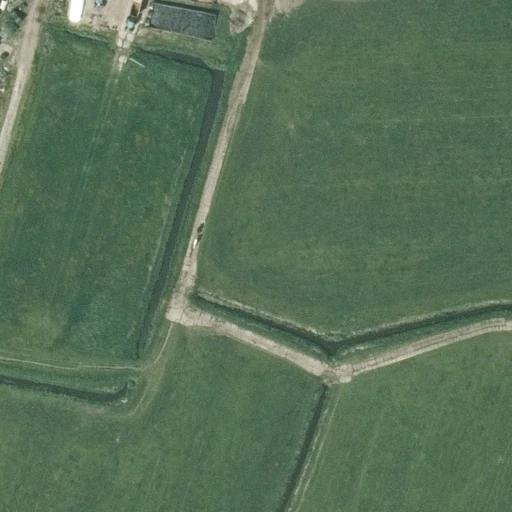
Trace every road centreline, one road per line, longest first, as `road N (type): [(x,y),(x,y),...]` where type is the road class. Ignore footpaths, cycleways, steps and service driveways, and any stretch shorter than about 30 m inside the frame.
road 1 (track): [(259,0),(170,318),(235,332),(317,371),(511,327)]
road 2 (track): [(44,0),(0,160)]
